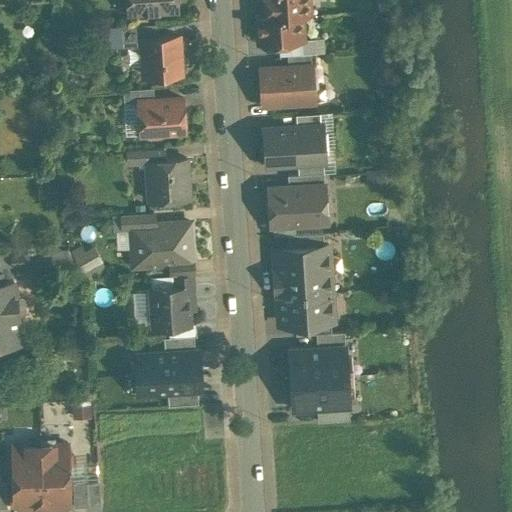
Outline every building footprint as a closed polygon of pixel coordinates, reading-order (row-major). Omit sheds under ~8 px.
[(128,0),(129,11),(177,8),(176,0),(128,0)] [(264,0),(266,15),(266,16),(301,14),(302,14),(309,14),(308,0),(264,0)] [(266,15),(258,16),(259,40),(301,37),(303,37),(302,14),(301,14),(266,16),(266,15)] [(157,22),(121,24),(123,45),(144,44),(143,36),(158,35),(157,22)] [(158,35),(143,36),(144,44),(145,62),(143,64),(143,70),(148,74),(154,74),(155,72),(181,70),(179,34),(158,35)] [(315,36),(303,37),(301,37),(302,52),(316,51),(315,36)] [(302,52),(287,53),(288,64),(312,63),(312,64),(317,64),(316,51),(302,52)] [(288,64),(261,66),(263,102),(314,99),(313,87),(316,87),(318,84),(317,77),(315,74),(313,75),(312,64),(312,63),(288,64)] [(154,86),(123,88),(124,102),(139,101),(139,99),(154,98),(154,86)] [(154,98),(139,99),(139,101),(141,132),(150,131),(153,134),(159,134),(162,131),(185,129),(183,96),(154,98)] [(320,111),(296,112),(297,124),(321,122),(320,111)] [(297,124),(265,126),(267,162),(298,160),(323,159),(321,122),(297,124)] [(164,145),(128,148),(129,161),(151,159),(151,158),(165,157),(164,145)] [(165,157),(151,158),(151,159),(152,173),(148,174),(150,198),(189,196),(187,156),(165,157)] [(323,159),(298,160),(298,172),(324,170),(323,159)] [(298,172),(288,173),(289,185),(325,182),(324,170),(298,172)] [(289,185),(269,186),(271,222),(273,222),(297,220),(322,219),(321,204),(326,199),(325,182),(289,185)] [(154,210),(122,212),(123,226),(131,226),(131,224),(155,222),(154,210)] [(155,222),(131,224),(131,226),(133,263),(170,261),(170,260),(193,259),(191,220),(155,222)] [(297,220),(273,222),(273,234),(288,233),(298,232),(297,220)] [(298,232),(288,233),(288,245),(313,243),(324,243),(324,231),(298,232)] [(289,256),(275,257),(276,270),(274,271),(274,272),(275,288),(275,289),(277,289),(278,294),(332,290),(328,242),(324,243),(313,243),(314,255),(289,256)] [(313,243),(288,245),(289,256),(314,255),(313,243)] [(193,259),(170,260),(170,261),(171,273),(194,271),(193,259)] [(173,273),(150,275),(151,287),(174,285),(173,273)] [(14,282),(0,282),(0,340),(8,340),(7,326),(17,326),(16,312),(21,312),(25,308),(24,298),(20,294),(15,295),(14,282)] [(151,287),(153,324),(169,323),(190,322),(190,321),(188,285),(174,285),(151,287)] [(332,290),(278,294),(279,311),(295,310),(295,321),(331,318),(333,318),(332,290)] [(332,330),(331,318),(295,321),(296,332),(317,331),(332,330)] [(190,322),(169,323),(169,335),(194,334),(197,333),(196,320),(190,321),(190,322)] [(318,345),(345,343),(345,329),(332,330),(317,331),(318,345)] [(169,335),(164,336),(165,349),(195,348),(194,334),(169,335)] [(318,345),(289,347),(293,407),(317,405),(349,403),(345,343),(318,345)] [(165,349),(135,351),(138,391),(168,390),(198,388),(202,387),(199,347),(195,348),(165,349)] [(198,388),(168,390),(169,403),(198,401),(198,388)] [(350,417),(349,403),(317,405),(318,419),(350,417)] [(68,440),(13,442),(13,448),(9,452),(9,461),(14,464),(14,501),(19,505),(33,505),(37,500),(37,496),(46,496),(46,500),(51,505),(65,504),(69,499),(68,463),(72,459),(72,450),(68,446),(68,440)] [(99,480),(73,481),(74,505),(101,503),(99,480)]
